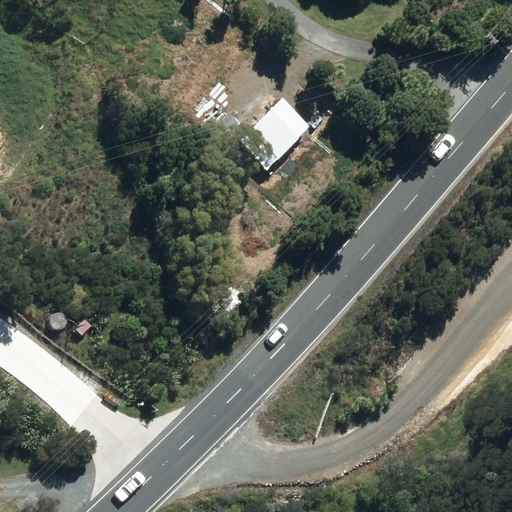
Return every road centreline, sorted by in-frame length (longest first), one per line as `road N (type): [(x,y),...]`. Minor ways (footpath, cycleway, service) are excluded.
road 1 (secondary): [(156,473),(238,397),(511,86)]
road 2 (residential): [(156,473),(0,342)]
